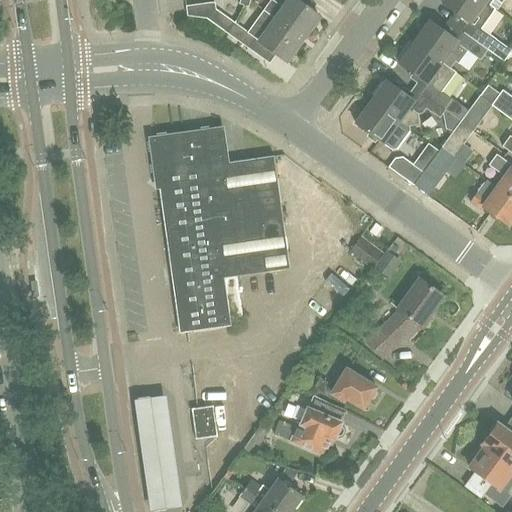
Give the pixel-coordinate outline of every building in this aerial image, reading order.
[(302,39),(319,17),(295,0),(288,0),(283,8),(271,0),(264,10),(275,19),(302,39)] [(488,4),(481,0),(444,0),(442,4),(473,27),(467,35),(488,50),(496,39),(481,29),(496,9),(489,4),(488,4)] [(207,19),(228,34),(235,23),(215,8),(207,19)] [(286,62),(302,39),(275,19),(264,10),(256,21),(267,29),(258,42),(286,62)] [(461,43),(457,41),(430,21),(414,43),(447,66),(447,65),(452,59),(459,63),(468,51),(481,60),(488,50),(467,35),(461,43)] [(256,38),(235,23),(228,34),(248,49),(256,38)] [(447,66),(414,43),(399,64),(426,84),(427,82),(431,85),(423,96),(444,111),(453,99),(442,91),(456,72),(447,65),(447,66)] [(489,104),(490,103),(502,87),(491,80),(479,97),(489,104)] [(413,101),(386,82),(371,103),(410,132),(412,130),(411,125),(415,124),(420,118),(419,113),(423,112),(428,107),(441,116),(444,111),(423,96),(419,92),(413,101)] [(511,94),(502,87),(490,103),(492,105),(508,117),(511,119),(511,94)] [(472,132),(491,106),(489,104),(479,97),(459,123),(472,132)] [(410,132),(371,103),(355,125),(391,150),(396,150),(410,132)] [(453,157),(454,156),(472,132),(459,123),(441,148),(453,157)] [(154,141),(180,332),(229,325),(228,318),(223,278),(237,276),(289,269),(274,156),(224,163),(220,132),(154,141)] [(409,159),(419,141),(409,135),(399,153),(409,159)] [(511,139),(509,137),(501,147),(511,154),(511,139)] [(439,152),(438,151),(428,144),(412,165),(424,174),(439,152)] [(439,152),(424,174),(432,180),(440,170),(447,176),(459,160),(454,156),(453,157),(441,148),(438,151),(439,152)] [(511,171),(510,170),(511,167),(495,155),(487,166),(494,171),(486,182),(511,200),(511,171)] [(508,226),(511,220),(511,200),(486,182),(470,203),(480,211),(482,208),(508,226)] [(381,255),(361,238),(350,252),(370,269),(381,255)] [(398,261),(386,252),(374,268),(387,277),(398,261)] [(237,276),(223,278),(228,318),(242,316),(237,276)] [(392,319),(380,330),(366,343),(381,359),(407,335),(404,331),(414,322),(422,328),(430,317),(429,316),(443,296),(421,280),(398,311),(403,314),(395,321),(392,319)] [(376,395),(375,392),(377,389),(346,370),(335,388),(320,379),(314,388),(330,398),(332,395),(344,402),(346,399),(364,410),(370,399),(373,399),(376,395)] [(343,428),(340,425),(341,424),(324,417),(329,406),(314,398),(309,410),(308,410),(302,424),(299,423),(297,429),(279,421),(274,434),(291,442),(325,457),(332,439),(334,440),(335,438),(338,439),(342,438),(344,435),(345,431),(343,428)] [(186,511),(171,403),(138,407),(152,511),(186,511)] [(194,439),(216,436),(212,406),(190,409),(194,439)] [(511,434),(498,424),(482,445),(484,446),(511,466),(511,434)] [(511,466),(484,446),(481,450),(478,447),(469,460),(472,462),(469,467),(490,482),(483,492),(502,507),(510,495),(507,493),(511,485),(511,466)] [(291,482),(298,471),(289,468),(282,476),(291,482)] [(275,511),(291,511),(303,497),(278,480),(270,491),(263,486),(261,488),(251,481),(245,490),(275,511)] [(275,511),(245,490),(240,497),(249,504),(243,511),(275,511)]
